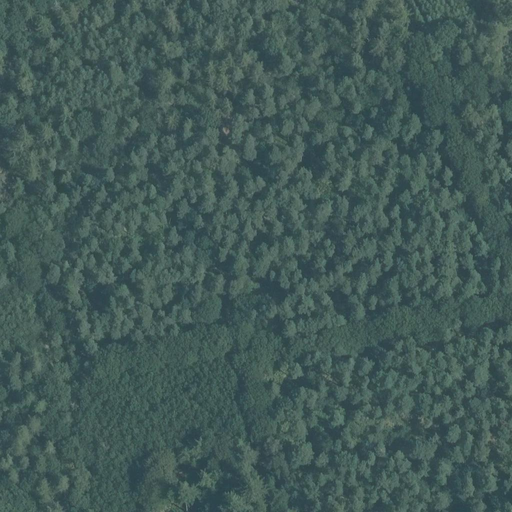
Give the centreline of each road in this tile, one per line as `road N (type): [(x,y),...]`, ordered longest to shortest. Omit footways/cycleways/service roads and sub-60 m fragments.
road 1 (track): [(0,149),(21,214),(73,511)]
road 2 (track): [(407,0),(511,245)]
